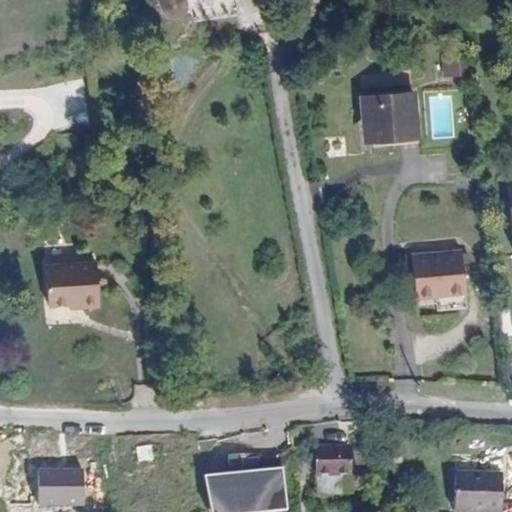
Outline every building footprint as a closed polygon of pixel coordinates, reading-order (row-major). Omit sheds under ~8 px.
[(175,15),(180,21),(198,17),(195,0),(167,0),(170,7),(175,15)] [(195,0),(198,17),(202,16),(212,13),(232,9),(230,0),(195,0)] [(241,9),(242,18),(247,18),(243,0),(230,0),(232,9),(241,9)] [(212,13),(213,23),(242,18),(241,9),(232,9),(212,13)] [(204,25),(213,23),(212,13),(202,16),(204,25)] [(470,76),(469,61),(444,63),(445,78),(470,76)] [(415,134),(411,94),(359,98),(361,121),(369,120),(370,138),(415,134)] [(433,291),(442,290),(443,293),(462,291),(458,248),(408,254),(413,296),(433,294),(433,291)] [(88,307),(89,313),(105,313),(103,266),(56,266),(57,307),(76,307),(88,307)] [(352,435),(352,464),(365,464),(365,434),(352,435)] [(312,440),(313,476),(347,475),(347,439),(312,440)] [(211,511),(289,511),(284,469),(207,479),(211,511)] [(484,511),(499,511),(501,473),(454,471),(452,510),(484,511)] [(347,496),(347,475),(313,476),(313,497),(347,496)]
